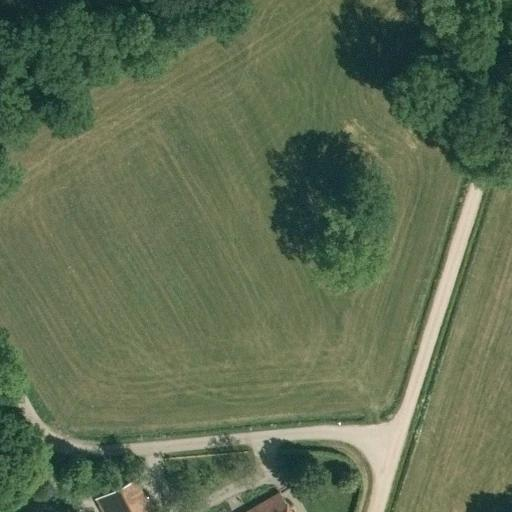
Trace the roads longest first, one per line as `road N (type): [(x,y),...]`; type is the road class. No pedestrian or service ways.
road 1 (residential): [(395,445),(308,432),(73,450),(44,439),(0,363)]
road 2 (track): [(395,445),(511,91)]
